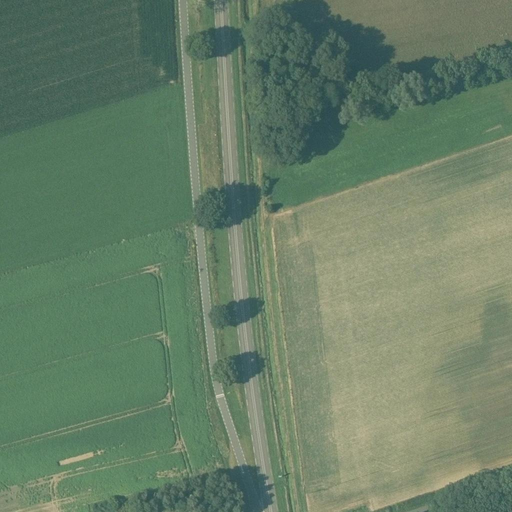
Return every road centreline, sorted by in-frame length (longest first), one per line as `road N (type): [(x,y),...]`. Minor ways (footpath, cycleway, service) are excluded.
road 1 (unclassified): [(182,0),(209,343),(254,511)]
road 2 (primary): [(270,511),(238,273),(223,0)]
